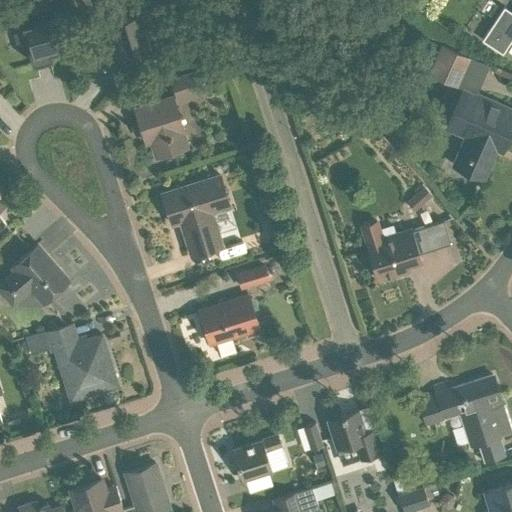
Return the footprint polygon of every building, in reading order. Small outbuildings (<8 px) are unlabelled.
[(511,11),(504,6),(483,39),(503,52),(511,37),(511,11)] [(140,10),(124,16),(125,20),(97,29),(98,32),(92,39),(95,48),(104,50),(105,55),(121,50),(123,55),(128,58),(138,55),(137,52),(152,47),(140,10)] [(373,33),(384,23),(378,16),(367,27),(373,33)] [(25,28),(32,56),(61,48),(54,20),(25,28)] [(397,36),(378,41),(384,61),(403,56),(397,36)] [(458,87),(471,57),(444,46),(431,75),(458,87)] [(297,64),(308,76),(321,64),(311,52),(297,64)] [(206,86),(200,70),(172,80),(177,96),(206,86)] [(511,126),(511,108),(465,88),(448,128),(466,136),(454,164),(483,177),(500,139),(505,141),(504,142),(505,143),(511,126)] [(173,96),(135,108),(144,134),(149,132),(157,156),(187,146),(182,131),(184,130),(173,96)] [(220,174),(163,191),(173,224),(180,221),(182,227),(187,226),(189,234),(185,235),(191,254),(223,244),(212,211),(230,205),(220,174)] [(425,185),(407,201),(415,210),(433,194),(425,185)] [(411,228),(384,237),(378,219),(360,225),(365,243),(367,242),(379,279),(412,268),(410,263),(421,260),(411,228)] [(68,280),(57,267),(58,266),(49,257),(44,262),(32,248),(12,266),(16,270),(5,279),(20,296),(31,287),(44,301),(68,280)] [(269,278),(265,265),(238,273),(242,286),(269,278)] [(249,292),(199,308),(210,343),(217,341),(233,336),(260,328),(249,292)] [(118,384),(102,333),(74,342),(68,323),(45,330),(26,335),(31,353),(50,347),(51,350),(55,349),(66,382),(77,379),(82,395),(118,384)] [(486,456),(508,449),(502,434),(511,431),(501,397),(493,374),(450,387),(448,380),(434,384),(436,392),(444,417),(463,411),(472,444),(481,441),(486,456)] [(377,427),(365,431),(358,408),(328,417),(337,448),(356,442),(362,458),(384,451),(377,427)] [(316,421),(305,425),(312,448),(323,444),(316,421)] [(278,433),(232,448),(233,451),(232,451),(235,458),(242,478),(272,469),(266,450),(282,445),(278,433)] [(321,451),(313,454),(317,467),(325,464),(321,451)] [(151,511),(170,506),(156,461),(126,471),(136,504),(124,508),(124,511),(151,511)] [(401,482),(404,490),(423,484),(424,483),(421,476),(401,482)] [(105,489),(104,486),(102,478),(71,488),(79,511),(124,511),(124,508),(115,486),(105,489)] [(511,511),(511,481),(485,490),(491,511),(494,511),(497,511),(496,511),(511,511)] [(404,490),(397,492),(404,511),(407,511),(430,504),(423,484),(404,490)] [(307,511),(319,508),(312,485),(297,490),(273,498),(277,509),(266,511),(307,511)] [(443,494),(440,499),(442,504),(446,507),(452,506),(455,501),(453,495),(448,492),(443,494)] [(64,511),(62,505),(51,508),(49,503),(44,504),(45,507),(39,509),(36,500),(19,505),(21,511),(64,511)]
